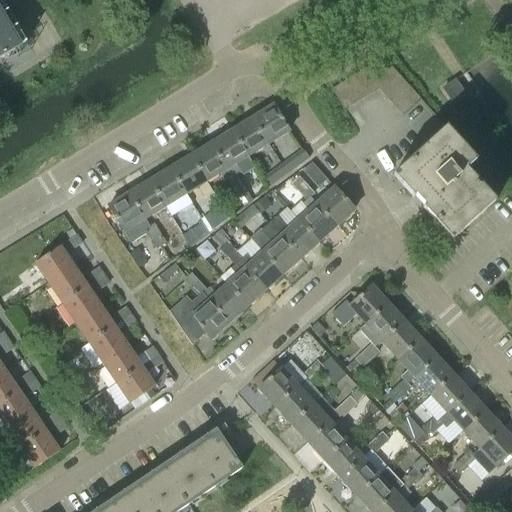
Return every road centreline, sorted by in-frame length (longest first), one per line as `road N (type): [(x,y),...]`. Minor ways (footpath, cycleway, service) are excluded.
road 1 (residential): [(20,511),(230,367),(386,231)]
road 2 (residential): [(0,217),(217,78),(257,73),(286,99)]
road 3 (residential): [(511,388),(429,297),(386,231)]
road 4 (residential): [(386,231),(286,99)]
